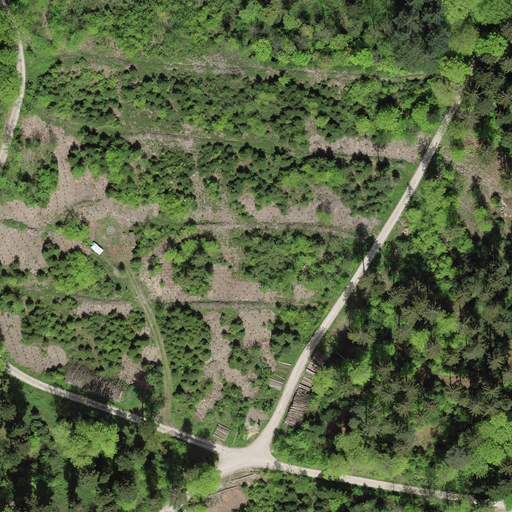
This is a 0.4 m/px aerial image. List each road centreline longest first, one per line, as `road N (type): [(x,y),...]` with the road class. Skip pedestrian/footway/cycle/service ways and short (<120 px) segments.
road 1 (track): [(511,13),(297,370),(265,440),(240,454)]
road 2 (track): [(172,511),(240,454),(381,486),(511,501)]
road 3 (track): [(0,368),(240,454)]
road 4 (track): [(162,428),(177,380),(165,320),(126,235)]
road 5 (track): [(2,0),(25,37),(23,113),(0,169)]
